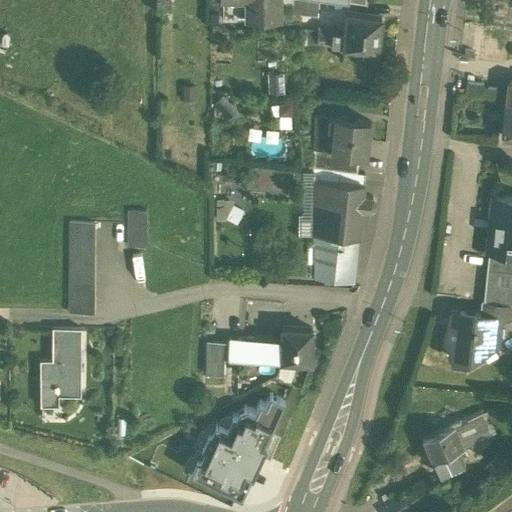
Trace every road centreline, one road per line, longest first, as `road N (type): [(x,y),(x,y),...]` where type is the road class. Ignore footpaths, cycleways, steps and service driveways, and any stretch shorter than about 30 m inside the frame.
road 1 (primary): [(306,511),(401,243),(433,0)]
road 2 (track): [(132,511),(123,497),(0,451)]
